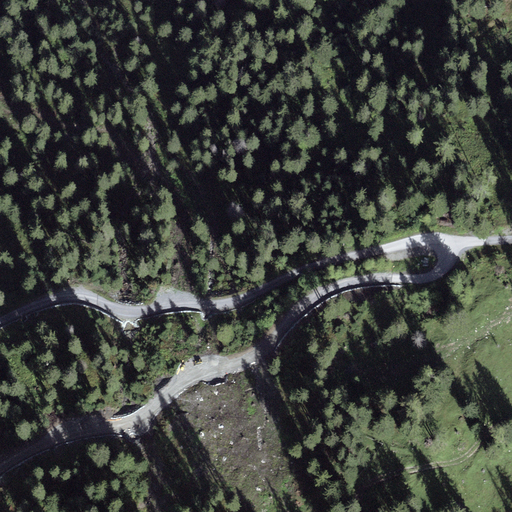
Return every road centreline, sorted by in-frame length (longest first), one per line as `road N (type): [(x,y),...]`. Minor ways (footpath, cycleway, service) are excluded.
road 1 (track): [(511,238),(431,238),(343,257),(228,303),(139,313),(56,297),(0,321)]
road 2 (track): [(0,467),(60,438),(136,421),(189,380),(257,350),(320,293),(346,282),(432,275),(448,259),(452,239)]
